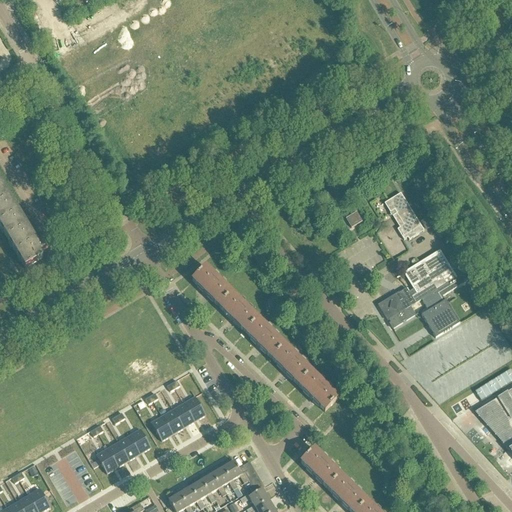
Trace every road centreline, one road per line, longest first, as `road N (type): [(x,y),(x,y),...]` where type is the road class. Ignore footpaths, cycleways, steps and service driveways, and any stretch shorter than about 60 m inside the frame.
road 1 (residential): [(432,427),(236,198)]
road 2 (unclassified): [(144,251),(35,71)]
road 3 (residential): [(242,418),(144,251)]
road 4 (residential): [(90,509),(242,418)]
road 5 (tertiary): [(0,338),(144,251)]
road 6 (tertiary): [(236,198),(354,129)]
road 7 (secondary): [(505,209),(447,91)]
road 8 (secondary): [(433,102),(487,194),(505,209)]
